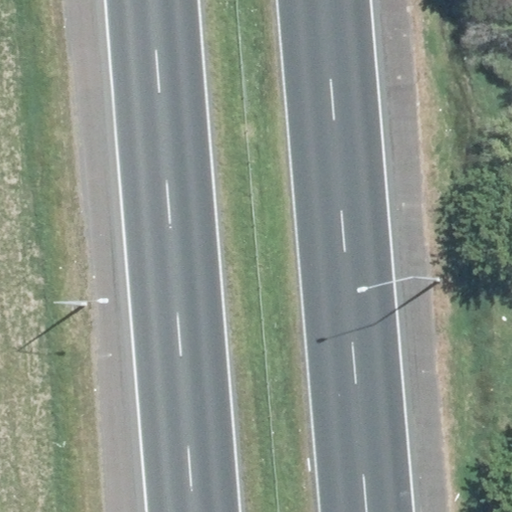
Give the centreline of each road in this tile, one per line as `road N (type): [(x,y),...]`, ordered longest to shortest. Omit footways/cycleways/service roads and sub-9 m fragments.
road 1 (motorway): [(321,0),(366,511)]
road 2 (motorway): [(192,511),(151,0)]
